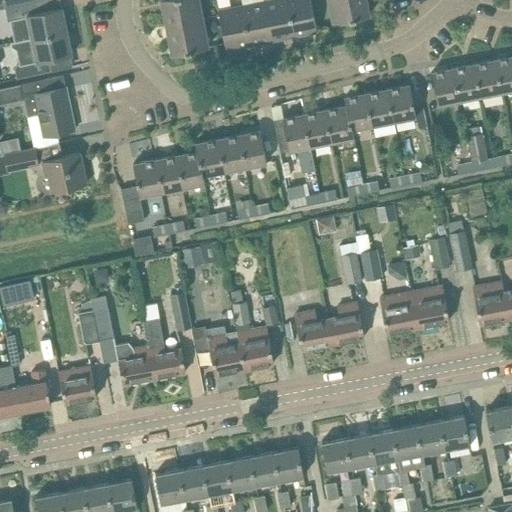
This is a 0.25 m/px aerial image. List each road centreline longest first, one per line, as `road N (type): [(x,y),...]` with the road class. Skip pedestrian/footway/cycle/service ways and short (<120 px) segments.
road 1 (unclassified): [(0,453),(511,354)]
road 2 (residential): [(457,0),(408,44),(205,96),(171,90),(141,59),(126,0)]
